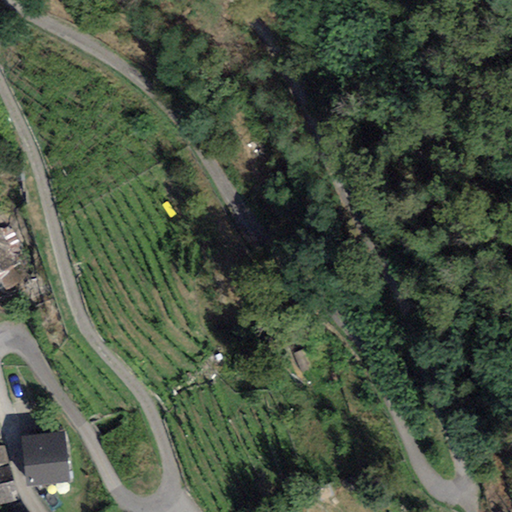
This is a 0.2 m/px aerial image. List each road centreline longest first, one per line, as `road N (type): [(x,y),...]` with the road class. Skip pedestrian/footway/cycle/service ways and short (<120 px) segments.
road 1 (residential): [(8,0),(153,92),(256,233),(343,323),(373,364),(423,473),(448,491),(463,482),(462,460),(402,295),(288,67),(235,0)]
road 2 (residential): [(0,340),(33,357),(126,500),(156,503),(170,488),(150,410),(85,330),(38,173),(0,87)]
